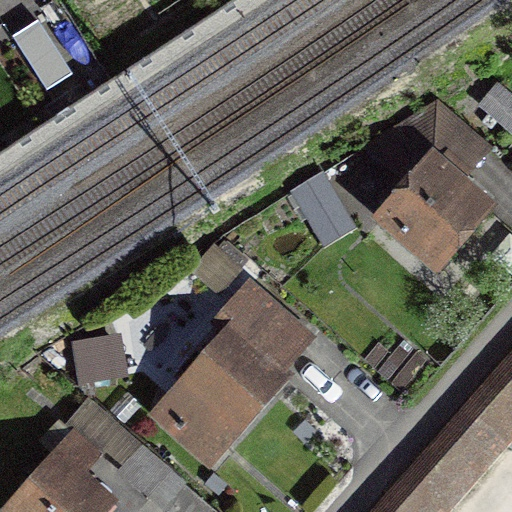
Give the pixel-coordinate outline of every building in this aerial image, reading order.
[(511,111),(492,96),(477,116),(511,142),(511,111)] [(481,206),(427,160),(376,220),(430,266),(481,206)] [(249,289),(149,413),(212,464),(312,340),(249,289)] [(114,346),(85,350),(91,388),(120,383),(114,346)] [(511,355),(373,511),(445,511),(511,437),(511,355)] [(71,441),(3,511),(103,511),(124,490),(71,441)]
